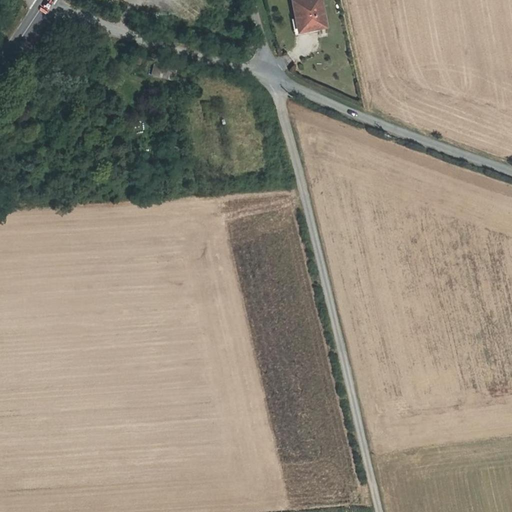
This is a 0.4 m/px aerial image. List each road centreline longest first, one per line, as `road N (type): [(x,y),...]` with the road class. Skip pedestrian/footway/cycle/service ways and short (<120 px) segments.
road 1 (track): [(274,80),(378,511)]
road 2 (unclassified): [(511,169),(274,80)]
road 3 (unclassified): [(274,80),(45,0)]
